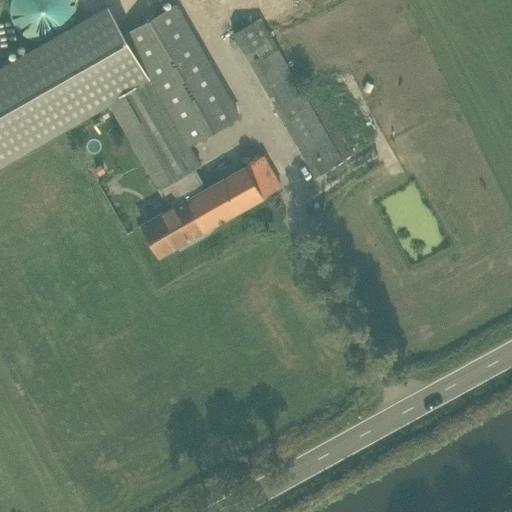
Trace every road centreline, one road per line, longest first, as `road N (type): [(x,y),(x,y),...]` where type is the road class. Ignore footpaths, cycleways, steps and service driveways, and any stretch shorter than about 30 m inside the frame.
road 1 (unknown): [(406,412),(320,248),(287,159),(184,0)]
road 2 (primary): [(225,511),(511,355)]
